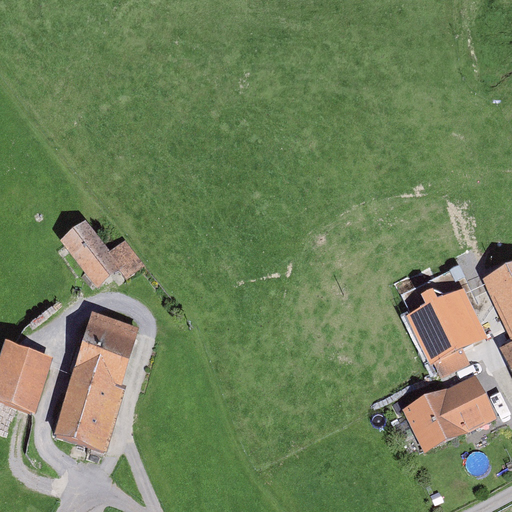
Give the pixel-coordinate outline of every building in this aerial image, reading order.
[(80,231),(58,249),(98,295),(120,277),(128,287),(143,274),(123,250),(108,263),(80,231)] [(511,351),(511,366),(499,372),(511,399),(511,286),(487,299),(511,351)] [(455,318),(409,340),(431,388),(478,366),(455,318)] [(93,324),(58,444),(102,457),(138,337),(93,324)] [(48,369),(10,357),(0,388),(0,413),(30,423),(48,369)] [(476,400),(402,431),(419,471),(493,440),(476,400)]
